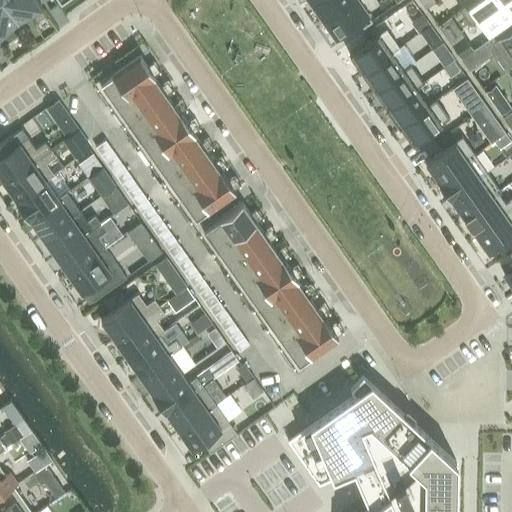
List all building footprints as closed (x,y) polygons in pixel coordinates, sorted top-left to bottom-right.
[(0,0),(0,31),(16,20),(2,0),(0,0)] [(36,0),(2,0),(16,20),(39,4),(36,0)] [(347,0),(310,0),(322,17),(347,0)] [(335,36),(353,23),(358,29),(371,20),(356,0),(347,0),(322,17),(335,36)] [(419,0),(425,8),(435,1),(433,0),(419,0)] [(511,15),(511,13),(503,1),(504,0),(473,0),(459,10),(470,24),(478,19),(487,32),(511,15)] [(464,0),(467,3),(459,9),(459,10),(473,0),(464,0)] [(417,33),(419,31),(429,24),(423,15),(411,23),(417,33)] [(429,24),(419,31),(427,43),(437,36),(429,24)] [(348,54),(361,72),(399,46),(386,28),(348,54)] [(511,28),(493,42),(511,67),(511,66),(511,28)] [(450,44),(460,58),(473,49),(463,35),(450,44)] [(484,41),(473,49),(460,58),(468,69),(492,53),(484,41)] [(432,49),(437,57),(447,50),(442,42),(442,43),(432,49)] [(374,90),(411,64),(410,63),(414,60),(402,43),(399,46),(361,72),(374,90)] [(139,55),(100,83),(114,103),(127,122),(141,141),(154,160),(167,179),(181,198),(195,218),(234,190),(220,169),(219,170),(193,134),(194,133),(180,112),(179,113),(153,77),(154,76),(139,55)] [(451,76),(461,68),(460,67),(454,59),(444,66),(451,76)] [(385,108),(423,81),(411,64),(374,90),(386,107),(385,107),(385,108)] [(398,126),(435,99),(435,98),(427,104),(416,88),(424,82),(423,81),(385,108),(398,126)] [(511,107),(495,84),(484,92),(500,114),(511,107)] [(461,102),(471,116),(486,105),(476,91),(461,102)] [(411,143),(448,117),(435,99),(398,126),(398,127),(399,126),(411,143)] [(471,116),(482,131),(497,121),(497,120),(486,105),(471,116)] [(511,131),(511,130),(511,110),(502,117),(511,131)] [(0,177),(3,181),(50,148),(45,141),(35,147),(21,128),(0,142),(0,177)] [(66,137),(75,150),(87,141),(78,128),(66,137)] [(499,148),(510,140),(511,140),(505,133),(494,141),(499,148)] [(436,181),(474,154),(462,136),(424,162),(437,179),(436,180),(436,181)] [(100,154),(110,147),(105,139),(95,147),(100,154)] [(105,161),(115,154),(110,147),(100,154),(105,161)] [(15,200),(53,173),(45,163),(55,156),(50,148),(3,181),(15,199),(14,200),(15,200)] [(87,177),(88,176),(101,167),(92,153),(77,163),(87,177)] [(110,168),(120,161),(115,154),(105,161),(110,168)] [(436,181),(449,199),(487,171),(474,154),(436,181)] [(115,176),(126,169),(120,161),(110,168),(115,176)] [(101,195),(114,185),(101,167),(88,176),(101,195)] [(120,183),(131,176),(126,169),(115,176),(120,183)] [(462,215),(499,189),(487,171),(449,199),(450,198),(462,215)] [(28,219),(58,198),(45,180),(53,174),(53,173),(15,200),(28,219)] [(126,190),(136,183),(131,176),(120,183),(126,190)] [(131,198),(141,190),(136,183),(126,190),(131,198)] [(474,233),(511,206),(511,196),(504,202),(497,192),(500,190),(499,189),(462,215),(474,233)] [(104,199),(114,212),(127,203),(118,190),(104,199)] [(136,205),(146,198),(141,190),(131,198),(136,205)] [(58,198),(28,219),(29,218),(42,236),(71,216),(79,210),(66,192),(58,198)] [(141,212),(151,205),(146,198),(136,205),(141,212)] [(203,229),(297,364),(337,336),(322,316),(321,316),(296,280),(297,279),(282,259),(242,202),(203,229)] [(146,220),(156,212),(151,205),(141,212),(146,220)] [(487,251),(500,242),(507,252),(511,247),(511,206),(474,233),(487,251)] [(71,216),(42,236),(55,255),(100,223),(100,222),(91,228),(79,210),(71,216)] [(151,227),(161,220),(156,212),(146,220),(151,227)] [(156,234),(167,227),(161,220),(151,227),(156,234)] [(100,223),(55,255),(67,273),(97,252),(105,247),(97,236),(105,230),(100,223)] [(162,241),(172,234),(167,227),(156,234),(162,241)] [(167,249),(177,242),(172,234),(162,241),(167,249)] [(141,251),(148,261),(152,258),(161,251),(154,241),(154,242),(142,250),(141,251)] [(172,256),(182,249),(177,242),(167,249),(172,256)] [(67,273),(81,292),(84,289),(92,300),(126,276),(105,247),(97,252),(67,273)] [(511,247),(507,252),(497,258),(507,271),(503,274),(511,286),(511,247)] [(177,263),(187,256),(182,249),(172,256),(177,263)] [(182,271),(192,263),(187,256),(177,263),(182,271)] [(187,278),(197,271),(192,263),(182,271),(187,278)] [(192,285),(203,278),(197,271),(187,278),(192,285)] [(166,280),(165,280),(175,294),(176,293),(186,287),(176,273),(166,280)] [(198,292),(208,285),(203,278),(192,285),(198,292)] [(203,300),(213,293),(208,285),(198,292),(203,300)] [(174,312),(194,298),(186,287),(176,293),(175,294),(166,301),(174,312)] [(113,338),(159,306),(153,298),(145,304),(137,293),(100,319),(113,338)] [(208,307),(218,300),(213,293),(203,300),(208,307)] [(213,314),(223,307),(218,300),(208,307),(213,314)] [(126,356),(163,330),(156,319),(164,313),(159,306),(113,338),(126,356)] [(218,322),(228,314),(223,307),(213,314),(218,322)] [(196,334),(212,323),(209,319),(204,312),(189,323),(196,334)] [(223,329),(233,322),(228,314),(218,322),(223,329)] [(228,336),(239,329),(233,322),(223,329),(228,336)] [(233,343),(244,336),(239,329),(228,336),(233,343)] [(139,374),(180,345),(175,338),(167,344),(160,334),(164,331),(163,330),(126,356),(139,374)] [(216,348),(225,342),(220,335),(212,341),(216,348)] [(239,351),(249,344),(244,336),(233,343),(239,351)] [(151,394),(181,372),(168,354),(180,346),(180,345),(139,374),(152,392),(151,393),(151,394)] [(218,359),(225,369),(238,360),(231,350),(218,359)] [(245,381),(253,376),(248,369),(240,374),(245,381)] [(164,412),(202,385),(195,375),(187,381),(181,372),(151,394),(164,412)] [(243,384),(252,397),(262,390),(252,377),(243,384)] [(353,392),(287,439),(318,483),(360,466),(375,501),(360,511),(454,511),(455,460),(370,380),(369,381),(353,392)] [(178,429),(215,403),(202,385),(164,412),(165,412),(178,429)] [(191,448),(202,441),(209,452),(236,433),(215,403),(178,429),(191,448)] [(10,444),(13,441),(23,435),(14,423),(2,432),(10,444)] [(42,443),(32,429),(20,437),(30,452),(42,443)] [(0,451),(6,447),(6,446),(0,450),(0,494),(17,482),(16,482),(12,485),(6,475),(6,474),(5,474),(0,467),(0,451)] [(26,460),(34,472),(44,464),(52,459),(51,459),(44,448),(26,460)] [(40,484),(43,481),(51,476),(52,475),(44,464),(34,472),(32,473),(40,484)] [(17,482),(0,494),(0,511),(31,511),(13,486),(17,483),(17,482)]
